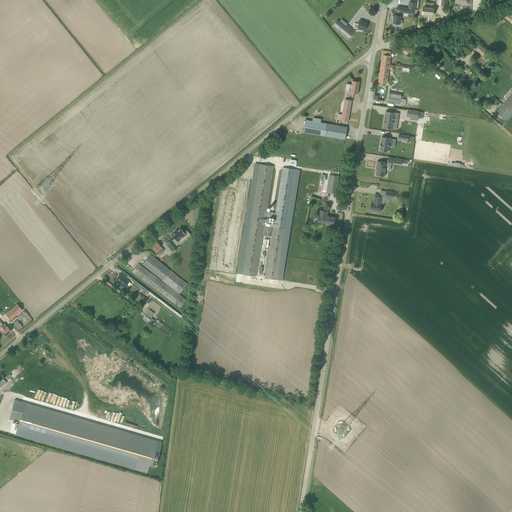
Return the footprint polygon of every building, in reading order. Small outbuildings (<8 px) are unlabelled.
[(424,7),(423,7),(423,14),(433,15),(434,8),(434,2),(425,1),(424,7)] [(410,2),(409,8),(398,7),(397,11),(397,12),(397,16),(395,15),(393,23),(394,23),(394,24),(395,25),(396,25),(397,25),(397,24),(399,24),(401,16),(400,16),(401,12),(414,14),(416,3),(410,2)] [(338,19),(332,26),(348,40),(355,32),(347,25),(348,24),(342,19),(340,21),(338,19)] [(355,23),(354,24),(354,28),(359,29),(359,30),(359,31),(361,31),(362,31),(362,29),(366,30),(367,23),(363,22),(364,21),(360,20),(359,24),(355,23)] [(491,56),(481,46),(477,51),(483,57),(482,58),(486,61),(491,56)] [(388,71),(389,65),(390,56),(390,52),(383,51),(379,82),(387,83),(388,71)] [(463,71),(462,72),(471,80),(475,75),(474,74),(475,72),(472,70),(471,71),(463,64),(460,68),(463,71)] [(494,75),(501,68),(498,66),(491,72),(494,75)] [(352,88),(351,93),(357,94),(359,82),(353,81),(352,85),(346,84),(346,87),(352,88)] [(511,115),(511,93),(496,112),(507,121),(511,115)] [(345,99),(344,107),(341,120),(348,122),(350,108),(351,100),(345,99)] [(410,117),(418,118),(419,111),(408,109),(407,117),(410,117)] [(399,113),(386,111),(383,128),(393,129),(394,120),(398,121),(399,113)] [(345,139),(347,127),(310,121),(308,133),(345,139)] [(379,146),(379,150),(387,152),(388,147),(388,146),(390,147),(391,139),(389,139),(389,138),(381,137),(380,144),(379,144),(380,144),(379,146)] [(377,161),(376,168),(375,175),(384,176),(385,170),(386,170),(387,163),(377,161)] [(276,213),(266,211),(273,166),(260,164),(244,275),(256,276),(264,222),(268,223),(268,219),(265,219),(265,216),(275,218),(274,223),(271,223),(270,226),(273,227),(265,278),(278,280),(278,279),(283,280),(284,277),(278,276),(296,170),(283,168),(276,213)] [(339,176),(334,175),(329,175),(327,192),(331,193),(336,193),(339,176)] [(382,196),(380,196),(375,195),(374,200),(375,200),(375,203),(372,203),(370,210),(372,211),(372,212),(375,212),(375,211),(380,211),(381,204),(382,196)] [(330,224),(334,225),(335,218),(327,217),(328,211),(320,210),(319,215),(318,222),(326,223),(326,224),(326,225),(327,225),(327,226),(328,226),(329,225),(330,224)] [(265,226),(263,236),(271,237),(272,227),(265,226)] [(178,248),(176,246),(183,241),(181,239),(186,235),(187,237),(190,235),(186,230),(183,232),(180,228),(177,231),(176,230),(174,232),(175,232),(171,235),(174,238),(172,240),(171,239),(166,244),(173,252),(178,248)] [(164,251),(162,248),(157,242),(151,247),(158,255),(164,251)] [(187,284),(154,257),(150,254),(142,264),(179,294),(187,284)] [(185,300),(142,267),(138,264),(132,271),(180,308),(185,300)] [(129,281),(120,274),(115,280),(118,282),(118,283),(124,288),(129,281)] [(137,297),(145,303),(148,300),(139,293),(137,297)] [(17,304),(13,307),(5,314),(10,320),(22,310),(17,304)] [(148,311),(142,319),(148,323),(153,314),(148,311)] [(4,324),(2,326),(0,327),(0,330),(0,331),(4,336),(11,331),(7,326),(4,324)] [(158,433),(167,400),(30,361),(21,393),(158,433)] [(18,422),(15,435),(152,474),(161,442),(14,400),(8,419),(18,422)]
